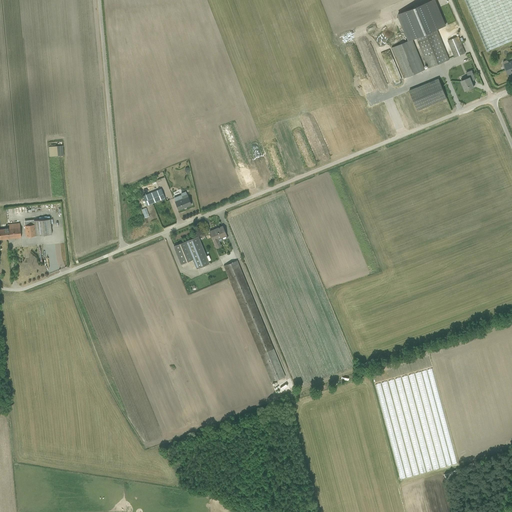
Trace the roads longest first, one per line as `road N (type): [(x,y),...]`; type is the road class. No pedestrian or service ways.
road 1 (unclassified): [(492,95),(21,290),(0,288)]
road 2 (unknown): [(123,247),(99,0)]
